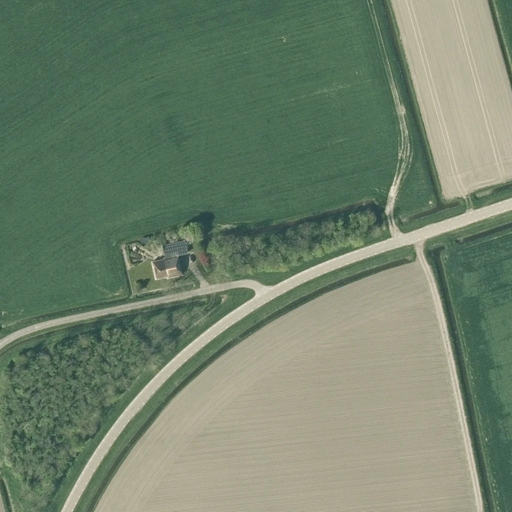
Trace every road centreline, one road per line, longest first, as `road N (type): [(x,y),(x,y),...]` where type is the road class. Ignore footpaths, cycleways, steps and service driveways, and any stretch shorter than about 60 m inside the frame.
road 1 (tertiary): [(66,511),(142,397),(185,354),(266,296)]
road 2 (residential): [(0,344),(57,321),(237,284),(266,296)]
road 3 (tertiary): [(266,296),(324,267),(511,204)]
